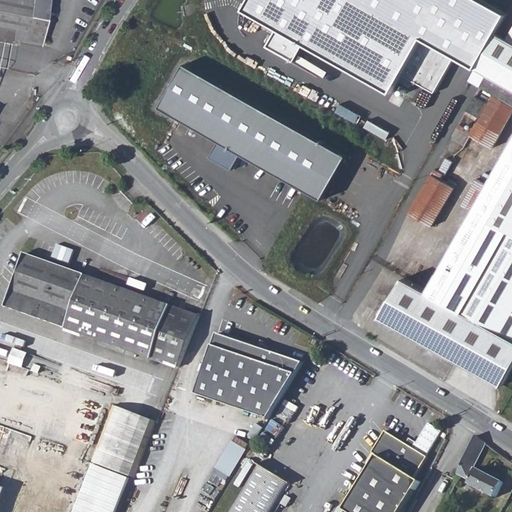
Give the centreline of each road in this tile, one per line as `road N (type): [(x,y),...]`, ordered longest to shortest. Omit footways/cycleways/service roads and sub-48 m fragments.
road 1 (residential): [(511,444),(252,281),(87,129)]
road 2 (unknown): [(238,268),(192,368),(148,511)]
